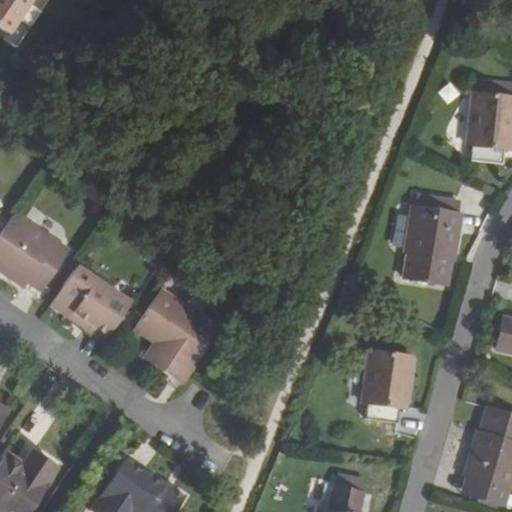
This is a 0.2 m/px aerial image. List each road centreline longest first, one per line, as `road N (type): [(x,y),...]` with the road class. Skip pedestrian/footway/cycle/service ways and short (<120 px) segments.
road 1 (track): [(234,511),(443,0)]
road 2 (residential): [(410,511),(481,254),(511,204)]
road 3 (residential): [(209,458),(0,320)]
